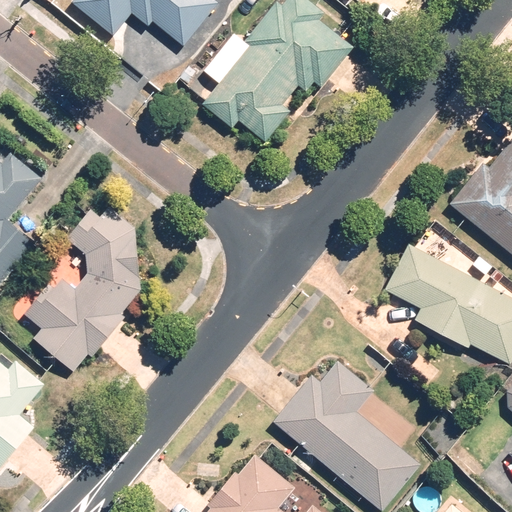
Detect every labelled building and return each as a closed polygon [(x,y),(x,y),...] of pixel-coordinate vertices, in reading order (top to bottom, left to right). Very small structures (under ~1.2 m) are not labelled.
[(75,0),(73,3),(114,35),(131,13),(148,26),(152,21),(184,46),(219,2),(216,0),(75,0)] [(322,88),(354,48),(319,21),(325,13),(308,0),(286,0),(282,6),(277,2),(245,43),(234,34),(205,72),(220,83),(202,105),(233,129),(239,121),(266,142),(290,111),(283,105),(298,85),(307,92),(314,82),(322,88)] [(188,84),(198,72),(189,65),(180,77),(188,84)] [(483,162),(449,203),(511,253),(511,138),(489,167),(483,162)] [(1,164),(0,162),(0,285),(35,242),(8,220),(42,179),(10,153),(1,164)] [(135,228),(109,207),(100,218),(90,210),(67,238),(86,254),(87,274),(76,288),(64,278),(55,288),(50,284),(24,315),(42,329),(34,339),(74,371),(88,354),(92,357),(125,317),(121,314),(141,290),(135,228)] [(511,297),(409,242),(385,288),(421,307),(415,318),(468,347),(471,343),(510,364),(511,359),(511,297)] [(10,342),(2,351),(14,360),(22,351),(10,342)] [(420,464),(356,411),(374,389),(338,360),(320,382),(311,374),(272,422),(382,510),(420,464)] [(19,414),(43,384),(16,362),(9,370),(0,362),(0,466),(33,425),(19,414)] [(324,511),(312,502),(304,511),(285,511),(279,506),(295,487),(254,453),(237,473),(234,470),(207,503),(211,506),(205,511),(324,511)] [(462,511),(452,503),(444,511),(462,511)]
